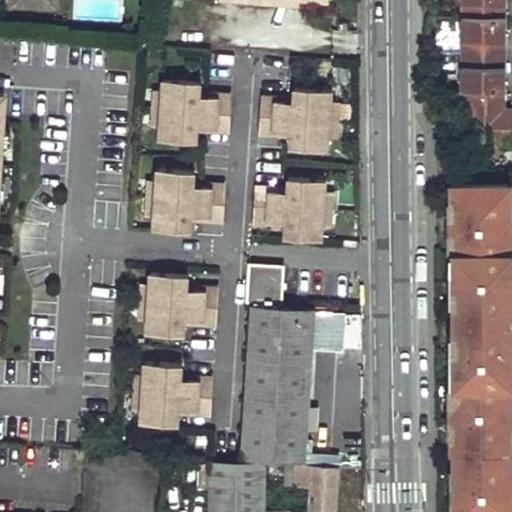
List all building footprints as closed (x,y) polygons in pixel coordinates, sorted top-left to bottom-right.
[(458,0),(459,85),(469,85),(469,105),(499,135),(511,134),(511,106),(506,107),(506,0),(458,0)] [(201,80),(164,77),(163,89),(162,107),(161,125),(160,137),(197,139),(198,130),(198,125),(230,128),(232,96),(200,93),(200,89),(201,80)] [(294,100),(262,98),(260,129),(292,132),(292,136),(291,146),(328,148),(329,136),(330,118),(332,100),(332,88),(295,85),(295,95),(294,100)] [(163,89),(156,88),(155,107),(162,107),(163,89)] [(339,101),(332,100),(330,118),(337,118),(339,101)] [(162,107),(155,107),(153,124),(161,125),(162,107)] [(155,215),(154,227),(191,229),(192,220),(192,215),(224,217),(226,186),(194,183),(194,179),(195,169),(158,167),(157,179),(156,197),(155,215)] [(289,185),(289,190),(256,187),(254,220),(286,222),(286,226),(285,235),(322,238),(323,226),(324,207),(325,190),(326,178),(289,176),(289,185)] [(156,197),(157,179),(150,178),(149,197),(156,197)] [(464,511),(511,511),(511,182),(455,183),(455,246),(460,246),(462,379),(457,379),(458,446),(464,446),(464,511)] [(333,190),(325,190),(324,207),(331,208),(333,190)] [(156,197),(149,197),(147,214),(155,215),(156,197)] [(331,208),(324,207),(323,226),(331,226),(331,208)] [(281,302),(284,265),(251,263),(248,300),(281,302)] [(148,318),(147,330),(184,333),(185,323),(185,319),(218,321),(219,289),(187,287),(188,283),(188,273),(151,271),(151,283),(149,300),(148,318)] [(151,283),(143,282),(142,300),(149,300),(151,283)] [(149,300),(142,300),(141,318),(148,318),(149,300)] [(254,304),(244,455),(304,459),(314,308),(254,304)] [(141,420),(178,422),(179,413),(179,409),(212,411),(214,379),(181,377),(182,372),(182,363),(146,360),(145,372),(143,390),(142,408),(141,420)] [(145,372),(137,372),(136,390),(143,390),(145,372)] [(142,408),(143,390),(136,390),(135,408),(142,408)] [(337,511),(339,466),(238,459),(225,458),(225,463),(225,511),(337,511)] [(214,462),(214,511),(225,511),(225,463),(214,462)]
